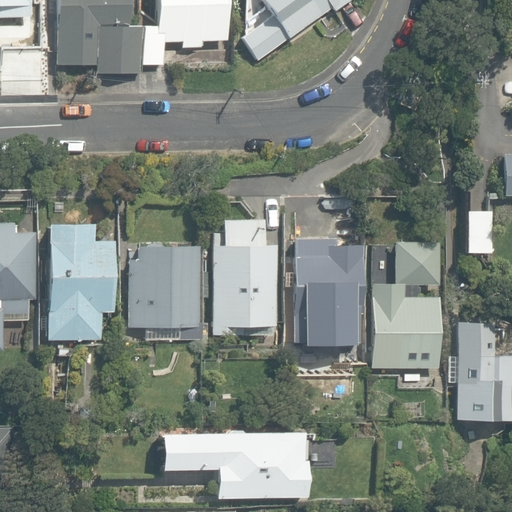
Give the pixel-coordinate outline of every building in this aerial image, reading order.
[(0,0),(0,19),(29,21),(30,0),(0,0)] [(135,66),(159,66),(160,44),(146,43),(146,29),(121,28),(120,0),(49,0),(49,69),(91,70),(91,79),(135,79),(135,66)] [(223,0),(145,0),(146,29),(146,43),(225,43),(223,0)] [(247,0),(284,46),(341,0),(247,0)] [(511,152),(496,152),(496,193),(511,192),(511,152)] [(490,208),(458,208),(457,260),(490,261),(490,208)] [(270,330),(270,220),(215,220),(215,250),(201,250),(201,343),(225,343),(225,330),(270,330)] [(0,329),(29,329),(30,224),(0,224),(0,329)] [(103,344),(103,244),(90,244),(90,224),(34,224),(34,345),(103,344)] [(354,240),(286,238),(284,315),(293,315),(292,350),(350,352),(354,240)] [(429,375),(433,249),(390,247),(388,286),(363,285),(360,373),(429,375)] [(189,252),(124,251),(122,332),(188,333),(189,252)] [(511,359),(495,358),(496,327),(451,324),(446,425),(511,428),(511,359)] [(13,428),(0,427),(0,479),(13,479),(13,428)] [(151,428),(151,472),(203,473),(202,499),(312,501),(313,431),(151,428)]
